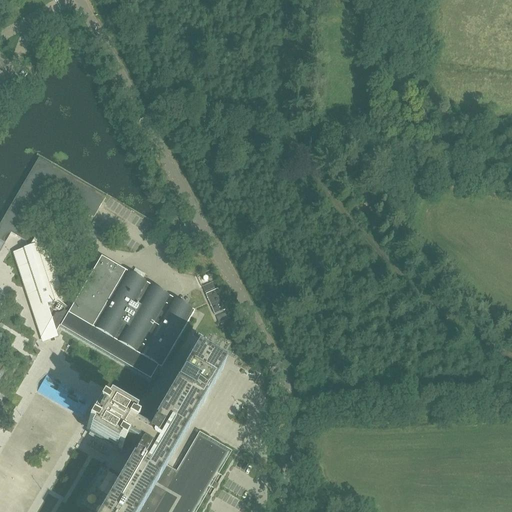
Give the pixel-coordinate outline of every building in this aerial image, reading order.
[(13,253),(41,339),(42,337),(51,322),(47,312),(51,311),(51,312),(52,313),(54,314),(55,315),(58,315),(60,315),(61,314),(63,313),(64,311),(68,314),(70,310),(59,302),(64,301),(40,228),(40,227),(31,245),(28,237),(22,234),(47,191),(93,218),(105,198),(38,159),(0,224),(0,241),(4,244),(11,233),(25,242),(27,248),(13,253)] [(159,370),(160,368),(193,313),(151,288),(100,258),(70,310),(68,314),(64,311),(63,313),(61,314),(60,315),(58,315),(55,315),(54,314),(52,313),(51,312),(51,311),(47,312),(51,322),(42,337),(55,333),(58,327),(59,328),(67,333),(149,381),(156,368),(159,370)] [(145,275),(135,269),(132,273),(142,279),(145,275)] [(204,293),(214,289),(212,283),(202,287),(204,293)] [(214,315),(226,310),(217,289),(205,295),(214,315)] [(230,318),(227,313),(216,318),(219,323),(230,318)] [(104,511),(192,511),(203,494),(208,486),(210,482),(215,473),(226,454),(198,438),(176,475),(164,467),(189,424),(191,420),(196,413),(201,404),(220,372),(201,361),(194,357),(182,378),(176,389),(170,398),(154,426),(147,439),(133,430),(136,425),(129,421),(130,419),(119,413),(108,407),(107,409),(100,405),(97,411),(90,423),(86,430),(93,434),(91,436),(109,446),(113,449),(115,447),(116,447),(121,450),(122,451),(122,450),(124,446),(138,454),(129,469),(104,511)]
